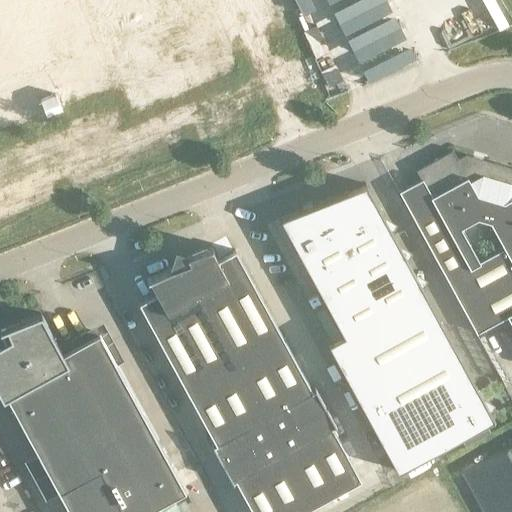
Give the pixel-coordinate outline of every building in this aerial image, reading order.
[(9,0),(17,19),(63,0),(9,0)] [(65,0),(63,0),(17,19),(26,42),(74,23),(65,0)] [(285,0),(65,0),(74,23),(83,47),(93,70),(102,94),(111,117),(115,127),(167,106),(179,136),(317,81),(285,0)] [(74,23),(26,42),(35,66),(83,47),(74,23)] [(83,47),(35,66),(45,89),(93,70),(83,47)] [(93,70),(45,89),(54,113),(102,94),(93,70)] [(102,94),(54,113),(63,136),(111,117),(102,94)] [(111,117),(63,136),(73,161),(121,142),(115,127),(111,117)] [(457,158),(452,149),(415,169),(429,195),(409,206),(400,189),(398,190),(502,380),(506,377),(480,330),(506,315),(511,325),(511,167),(504,172),(491,168),(486,159),(465,153),(457,158)] [(4,160),(0,161),(0,189),(14,184),(4,160)] [(280,217),(298,251),(314,243),(314,242),(378,207),(366,183),(313,204),(314,206),(304,212),(302,208),(280,217)] [(394,235),(378,207),(314,242),(314,243),(298,251),(313,279),(394,235)] [(409,263),(394,235),(313,279),(329,307),(409,263)] [(187,260),(180,263),(224,344),(271,318),(234,249),(216,259),(210,246),(211,246),(211,244),(184,255),(185,256),(186,256),(187,260)] [(224,344),(180,263),(145,277),(146,278),(148,277),(155,292),(138,301),(175,370),(224,344)] [(424,291),(409,263),(329,307),(343,333),(359,325),(360,326),(424,291)] [(494,418),(424,291),(360,326),(359,325),(343,333),(328,342),(398,470),(462,435),(494,418)] [(0,399),(61,511),(134,511),(176,490),(90,332),(53,352),(31,312),(0,324),(0,333),(1,337),(0,337),(0,399)] [(311,390),(271,318),(224,344),(273,434),(321,408),(317,400),(320,398),(314,386),(313,387),(313,388),(311,390)] [(273,434),(224,344),(175,370),(215,442),(212,443),(212,442),(210,443),(217,455),(218,454),(221,453),(225,460),(273,434)] [(325,415),(321,408),(273,434),(311,505),(359,479),(331,426),(333,424),(334,425),(335,425),(328,413),(325,415)] [(298,511),(311,505),(273,434),(225,460),(228,467),(225,469),(231,481),(232,481),(232,480),(234,478),(252,511),(298,511)]
